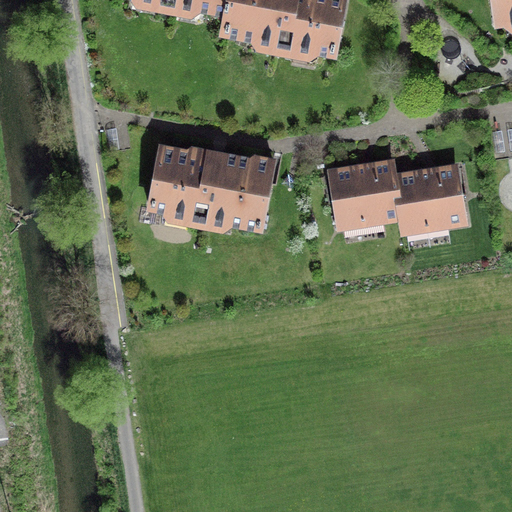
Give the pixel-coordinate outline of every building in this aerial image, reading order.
[(227,15),(230,0),(147,0),(158,2),(156,9),(176,13),(179,1),(197,5),(200,10),(227,15)] [(230,0),(227,15),(223,35),(252,40),(257,36),(275,40),(272,52),(293,56),(294,48),(334,56),(345,0),(230,0)] [(511,0),(492,0),(496,25),(511,22),(511,0)] [(228,219),(232,224),(261,229),(273,163),(253,159),(252,163),(224,157),(222,164),(209,162),(210,155),(190,151),(190,155),(160,149),(149,208),(189,216),(188,223),(208,227),(210,215),(228,219)] [(330,175),(338,227),(400,217),(394,180),(392,165),(330,175)] [(464,222),(456,170),(394,180),(400,217),(402,232),(464,222)]
